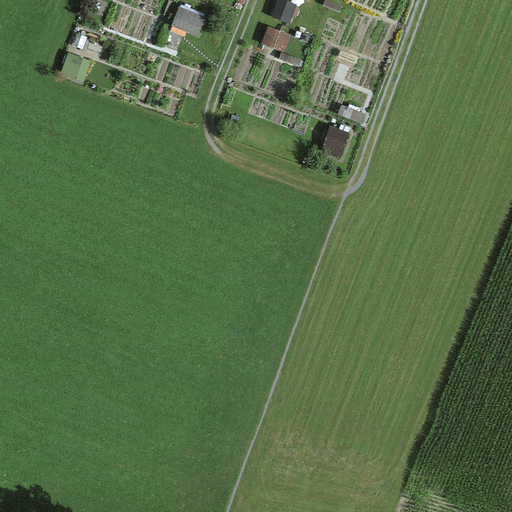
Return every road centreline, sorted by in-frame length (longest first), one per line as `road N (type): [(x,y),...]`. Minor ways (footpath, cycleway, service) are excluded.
road 1 (track): [(250,0),(204,121),(211,144),(343,194)]
road 2 (track): [(343,194),(424,0)]
